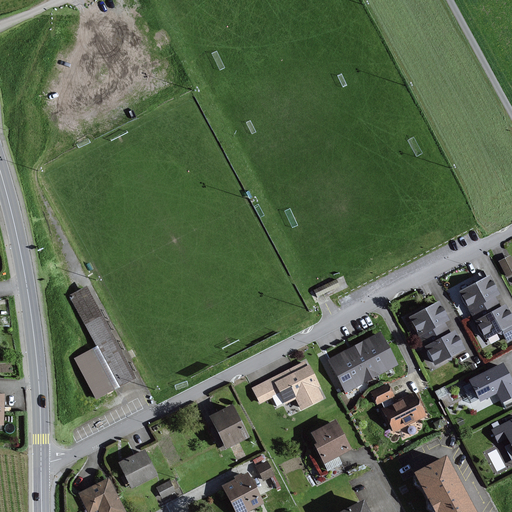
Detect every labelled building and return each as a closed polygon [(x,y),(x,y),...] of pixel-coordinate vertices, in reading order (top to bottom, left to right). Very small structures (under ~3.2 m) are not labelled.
[(511,272),(511,259),(510,256),(500,261),(507,275),(511,272)] [(489,276),(461,291),(471,308),(495,295),(499,293),(489,276)] [(319,295),(342,287),(338,278),(316,287),(319,295)] [(86,288),(71,296),(98,346),(76,358),(97,397),(134,377),(86,288)] [(502,307),(495,295),(471,308),(477,320),(502,307)] [(448,318),(439,302),(411,317),(420,333),(445,320),(448,318)] [(502,307),(477,320),(487,338),(511,323),(511,316),(506,305),(502,307)] [(452,333),(445,320),(420,333),(427,347),(452,333)] [(464,348),(455,332),(452,333),(427,347),(436,363),(464,348)] [(386,344),(380,333),(351,349),(330,359),(337,373),(347,391),(397,365),(386,344)] [(304,362),(254,388),(261,401),(281,391),(286,401),(297,396),(303,408),(325,397),(309,366),(307,367),(304,362)] [(511,396),(511,381),(503,364),(471,379),(482,399),(497,391),(502,401),(511,396)] [(388,384),(372,392),(378,403),(393,395),(388,384)] [(404,400),(384,409),(395,430),(425,415),(414,393),(403,398),(404,400)] [(233,405),(211,416),(227,447),(248,437),(233,405)] [(443,425),(440,420),(434,423),(437,429),(443,425)] [(511,420),(494,430),(499,441),(508,436),(511,443),(511,420)] [(351,449),(336,421),(314,432),(319,443),(316,444),(325,462),(351,449)] [(145,450),(120,462),(132,487),(157,475),(145,450)] [(476,511),(458,478),(447,457),(417,473),(438,511),(476,511)] [(274,475),(266,461),(257,466),(264,480),(274,475)] [(247,473),(224,486),(237,511),(244,511),(263,502),(247,473)] [(125,511),(126,511),(109,479),(80,493),(89,511),(92,511),(98,509),(99,511),(125,511)] [(175,491),(170,481),(157,488),(162,497),(175,491)] [(369,511),(364,501),(343,511),(369,511)]
